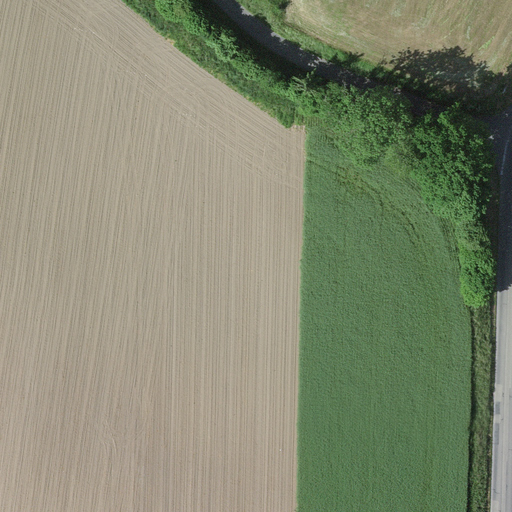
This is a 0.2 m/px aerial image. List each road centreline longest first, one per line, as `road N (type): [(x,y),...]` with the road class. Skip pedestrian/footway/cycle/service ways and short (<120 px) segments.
road 1 (unclassified): [(511,131),(395,100),(271,42),(224,0)]
road 2 (unclassified): [(511,257),(505,511)]
